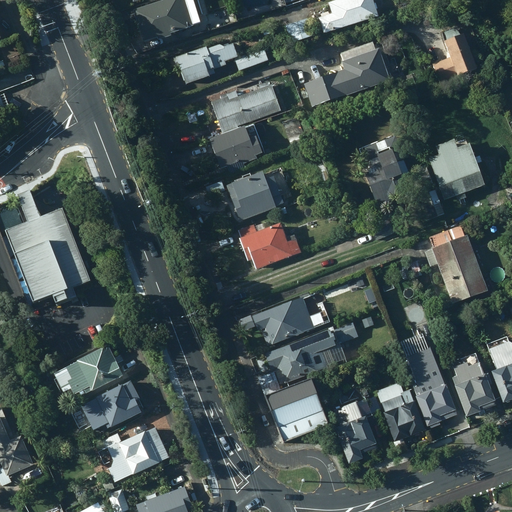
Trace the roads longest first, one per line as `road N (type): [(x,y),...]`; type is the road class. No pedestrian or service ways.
road 1 (primary): [(87,104),(203,400)]
road 2 (secondary): [(511,452),(342,510)]
